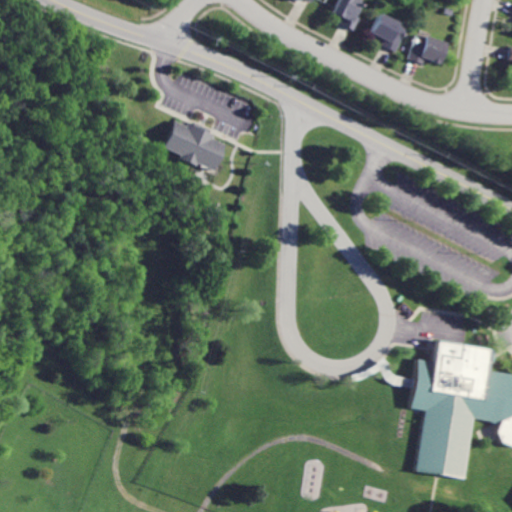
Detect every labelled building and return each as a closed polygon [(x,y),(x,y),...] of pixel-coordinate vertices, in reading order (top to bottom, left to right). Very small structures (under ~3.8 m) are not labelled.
[(360,0),(337,0),(334,13),(342,16),(340,24),(354,29),(358,17),(356,16),(360,0)] [(394,49),(406,27),(379,13),(368,35),(394,49)] [(407,57),(439,66),(446,41),(414,33),(407,57)] [(215,171),(225,144),(213,139),(214,134),(174,119),(163,148),(180,154),(178,157),(215,171)] [(511,373),(488,371),(489,362),(493,363),(495,350),(436,342),(431,361),(416,358),(407,407),(423,410),(412,469),(438,474),(463,479),(474,417),(499,424),(495,432),(500,442),(510,446),(511,445),(511,373)]
